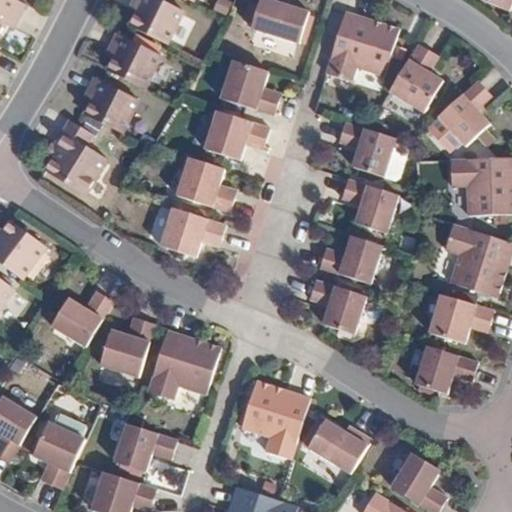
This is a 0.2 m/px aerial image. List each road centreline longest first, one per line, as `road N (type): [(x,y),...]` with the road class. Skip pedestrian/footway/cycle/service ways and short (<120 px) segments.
road 1 (residential): [(252,330),(0,174)]
road 2 (residential): [(490,429),(451,431),(252,330)]
road 3 (residential): [(313,91),(252,330)]
road 4 (residential): [(252,330),(185,511)]
road 5 (residential): [(81,0),(0,147)]
